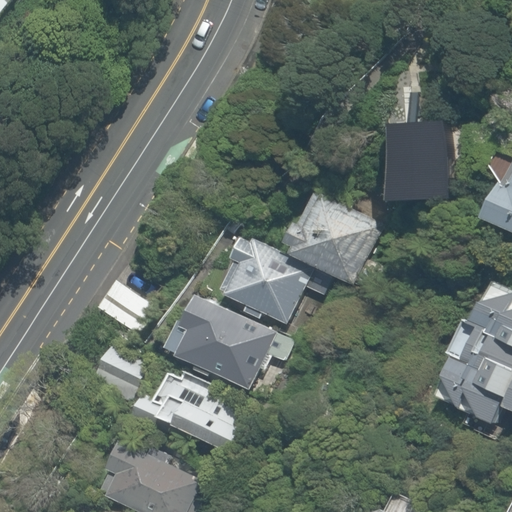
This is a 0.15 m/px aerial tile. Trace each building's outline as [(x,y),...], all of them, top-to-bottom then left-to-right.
[(0,25),(20,0),(0,0),(0,40),(1,38),(0,36),(0,25)] [(456,126),(397,129),(400,205),(460,202),(456,126)] [(511,150),(481,214),(511,228),(511,150)] [(305,250),(301,257),(360,287),(391,226),(333,197),(332,199),(325,195),(309,227),(307,226),(297,246),(305,250)] [(315,271),(246,239),(219,297),(288,329),(315,271)] [(121,278),(101,308),(140,336),(161,307),(121,278)] [(511,289),(501,284),(443,395),(500,425),(510,406),(511,406),(511,289)] [(279,342),(200,298),(168,356),(247,400),(279,342)] [(156,366),(122,339),(105,362),(139,388),(156,366)] [(242,412),(159,369),(129,416),(230,462),(242,412)] [(199,511),(215,479),(127,436),(99,494),(135,511),(199,511)]
